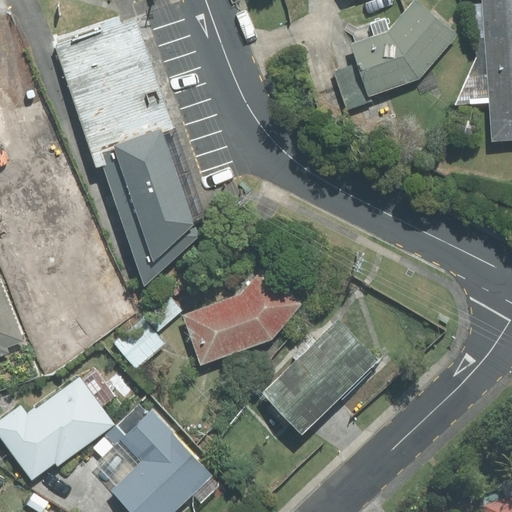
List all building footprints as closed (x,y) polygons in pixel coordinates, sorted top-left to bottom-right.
[(511,0),(483,0),(493,140),(511,138),(511,0)] [(455,36),(415,1),(389,32),(352,44),(369,95),(419,77),(455,36)] [(137,16),(126,18),(195,222),(206,216),(137,16)] [(103,166),(144,285),(200,235),(195,222),(126,18),(123,20),(124,23),(56,47),(96,167),(103,166)] [(0,215),(13,250),(69,229),(25,111),(0,120),(0,215)] [(112,259),(85,273),(96,295),(123,281),(112,259)] [(186,316),(202,362),(271,338),(301,302),(263,272),(243,296),(186,316)] [(5,347),(21,341),(0,288),(0,354),(7,352),(5,347)] [(159,330),(184,305),(175,295),(149,320),(142,313),(116,339),(141,364),(167,337),(159,330)] [(263,392),(302,432),(377,360),(338,320),(263,392)] [(58,466),(115,424),(79,377),(27,415),(20,406),(0,420),(0,435),(32,478),(55,462),(58,466)] [(134,511),(173,511),(211,476),(151,412),(123,440),(144,460),(112,490),(134,511)] [(485,511),(511,511),(511,498),(484,508),(485,511)]
